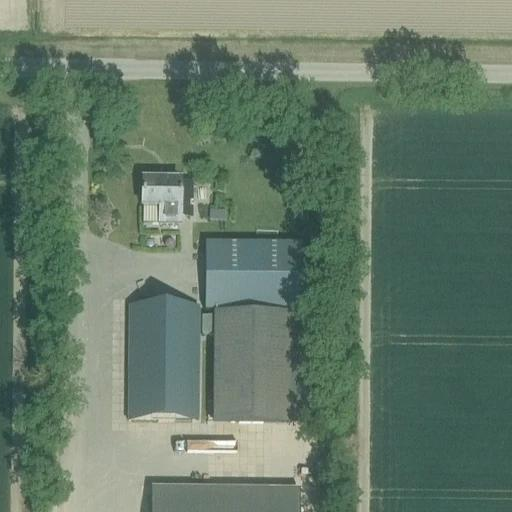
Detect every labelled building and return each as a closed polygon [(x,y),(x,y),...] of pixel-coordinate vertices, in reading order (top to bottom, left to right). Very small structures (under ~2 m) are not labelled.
[(179,183),(142,183),(142,210),(159,210),(159,227),(179,227),(179,218),(191,218),(191,208),(189,208),(189,203),(191,203),(191,183),(179,183)] [(301,247),(204,246),(203,314),(300,314),(301,247)] [(197,424),(198,310),(128,310),(127,423),(197,424)] [(288,320),(201,319),(201,337),(213,337),(213,424),(287,424),(288,320)] [(298,511),(299,497),(150,496),(150,511),(298,511)]
